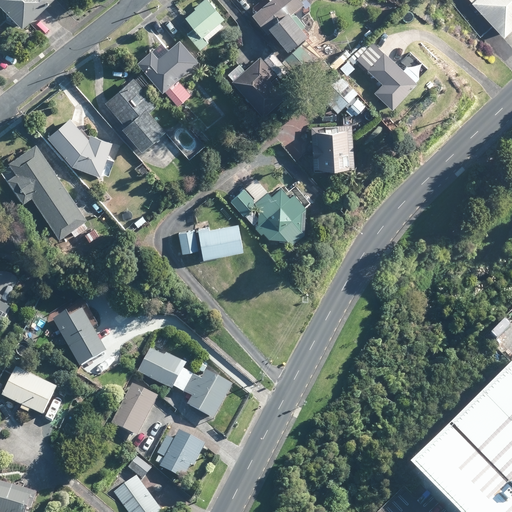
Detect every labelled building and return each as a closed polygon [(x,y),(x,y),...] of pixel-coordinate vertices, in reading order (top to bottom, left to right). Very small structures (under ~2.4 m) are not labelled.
[(0,0),(0,10),(19,30),(27,21),(45,4),(49,0),(48,0),(0,0)] [(202,35),(223,18),(208,0),(207,0),(205,0),(185,16),(184,17),(194,29),(187,34),(199,48),(207,42),(202,35)] [(301,2),(299,0),(269,0),(254,13),(252,15),(267,33),(270,30),(286,49),(305,33),(300,28),(302,26),(304,25),(299,19),(292,12),(302,3),(301,2)] [(502,36),(511,27),(511,0),(471,0),(472,0),(470,2),(502,36)] [(195,61),(196,60),(178,39),(175,41),(167,49),(160,41),(157,44),(154,46),(150,50),(136,62),(161,91),(176,77),(195,61)] [(401,69),(373,43),(372,41),(368,45),(364,41),(348,58),(353,63),(357,59),(382,82),(373,91),(391,108),(415,83),(401,69)] [(301,74),(314,62),(298,44),(285,56),(301,74)] [(333,69),(349,54),(345,49),(343,51),(340,54),(329,64),(333,69)] [(264,58),(264,59),(280,77),(288,70),(271,51),(264,58)] [(274,74),(263,61),(259,57),(243,71),(231,81),(245,97),(244,97),(247,100),(248,100),(262,116),(283,97),(268,80),(274,74)] [(337,112),(356,92),(337,73),(318,93),(337,112)] [(140,149),(163,129),(147,110),(154,103),(132,77),(107,99),(104,101),(124,124),(121,127),(140,149)] [(177,105),(178,104),(190,93),(177,78),(164,90),(177,105)] [(355,114),(364,104),(356,97),(347,107),(355,114)] [(197,116),(186,105),(185,104),(181,108),(179,110),(190,122),(197,116)] [(302,104),(292,112),(298,118),(308,109),(302,104)] [(81,131),(71,120),(69,117),(47,137),(72,165),(99,174),(100,172),(108,175),(113,159),(105,156),(111,141),(97,136),(90,134),(88,139),(81,131)] [(192,124),(196,129),(200,126),(196,121),(192,124)] [(311,126),(312,167),(351,165),(350,124),(338,124),(338,130),(336,130),(336,126),(311,126)] [(304,145),(310,140),(299,127),(280,142),(296,162),(309,152),(304,145)] [(71,197),(58,179),(35,144),(8,163),(16,174),(8,179),(23,202),(31,196),(58,237),(70,229),(74,235),(86,226),(82,221),(86,219),(71,197)] [(271,195),(268,192),(255,177),(238,192),(232,197),(229,200),(243,215),(244,214),(256,204),(257,206),(256,224),(254,226),(260,233),(262,231),(268,238),(286,239),(289,242),(302,232),(303,213),(303,210),(303,205),(292,193),(289,196),(280,186),(271,195)] [(202,257),(242,250),(237,224),(209,229),(209,227),(197,229),(202,257)] [(84,234),(89,241),(98,235),(94,228),(84,234)] [(181,246),(182,252),(197,249),(194,230),(178,233),(179,239),(181,246)] [(0,320),(3,322),(10,308),(0,302),(0,320)] [(94,336),(90,329),(80,310),(67,318),(65,313),(52,320),(60,334),(78,369),(104,354),(94,336)] [(511,325),(506,319),(488,336),(507,355),(511,349),(511,325)] [(183,393),(192,375),(182,369),(184,366),(166,356),(164,358),(154,352),(150,350),(137,373),(165,388),(170,392),(173,387),(183,393)] [(40,417),(55,389),(15,368),(1,396),(14,403),(18,405),(20,407),(19,410),(26,414),(28,410),(30,412),(40,417)] [(192,375),(183,393),(192,398),(187,406),(208,418),(212,420),(231,386),(206,372),(205,374),(201,380),(192,375)] [(511,511),(511,372),(417,465),(462,511),(511,511)] [(59,392),(65,395),(69,387),(63,384),(59,392)] [(156,399),(152,397),(131,386),(119,409),(111,425),(135,438),(156,399)] [(193,466),(204,445),(178,431),(173,440),(167,437),(157,454),(165,458),(161,465),(159,467),(182,480),(191,464),(193,466)] [(151,468),(137,456),(127,467),(141,479),(151,468)] [(127,511),(160,511),(136,476),(113,493),(121,503),(127,511)] [(0,482),(0,511),(24,511),(25,510),(29,511),(35,495),(32,494),(13,487),(0,482)]
